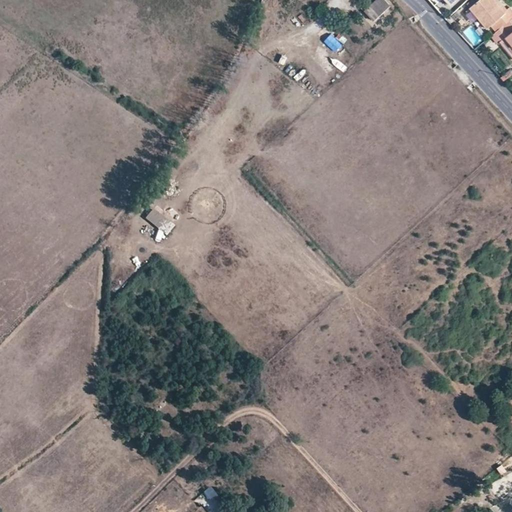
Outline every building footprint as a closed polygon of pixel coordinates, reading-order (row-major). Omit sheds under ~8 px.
[(386,0),(375,0),(363,11),(373,21),(391,5),(386,0)] [(504,13),(504,12),(493,0),(479,0),(470,8),(487,28),(504,13)] [(497,0),(493,0),(504,12),(506,10),(497,0)] [(511,17),(501,27),(507,35),(504,37),(511,47),(511,17)] [(331,34),(324,42),(335,53),(342,46),(331,34)] [(145,218),(152,223),(147,229),(162,240),(174,224),(153,208),(145,218)] [(202,506),(218,495),(212,486),(196,497),(202,506)]
